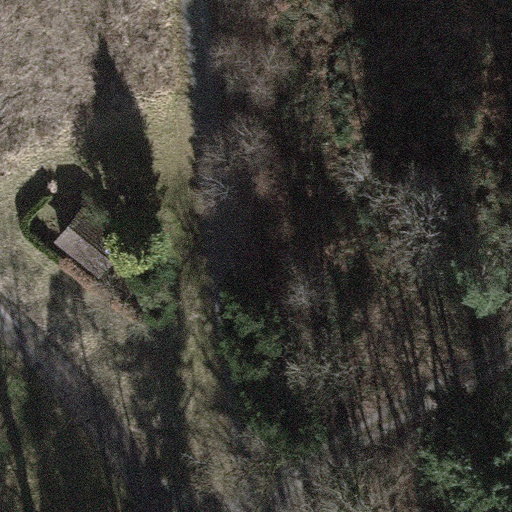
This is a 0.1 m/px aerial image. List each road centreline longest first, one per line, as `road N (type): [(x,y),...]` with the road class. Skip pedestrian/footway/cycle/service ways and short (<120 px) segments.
road 1 (track): [(201,0),(269,480),(261,511)]
road 2 (track): [(269,480),(511,349)]
road 3 (track): [(0,312),(110,421),(174,511)]
